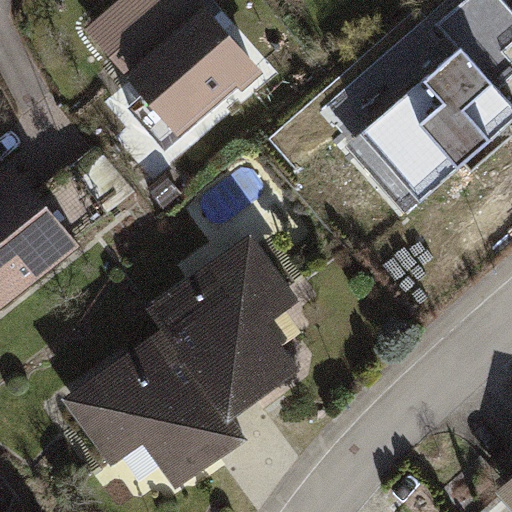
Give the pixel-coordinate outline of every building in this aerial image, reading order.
[(267,70),(206,0),(128,0),(98,26),(192,135),(267,70)] [(491,76),(511,59),(511,6),(507,0),(494,0),(455,30),(491,76)] [(511,119),(511,103),(451,36),(355,122),(406,178),(423,163),(442,183),(511,119)] [(0,302),(68,245),(3,169),(0,170),(0,302)] [(145,307),(163,332),(62,401),(108,467),(117,461),(134,487),(161,468),(175,489),(247,441),(232,419),(266,396),(300,373),(268,326),(302,303),(254,233),(145,307)]
